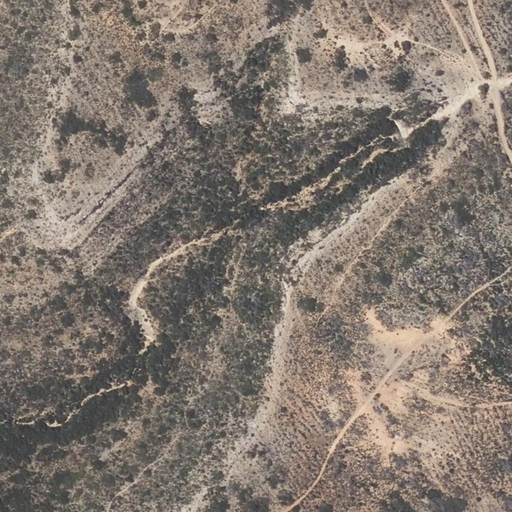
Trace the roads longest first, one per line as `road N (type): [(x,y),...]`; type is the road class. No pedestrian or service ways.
road 1 (track): [(511,264),(444,320),(356,412),(291,511)]
road 2 (track): [(511,152),(495,115),(495,66),(474,0)]
